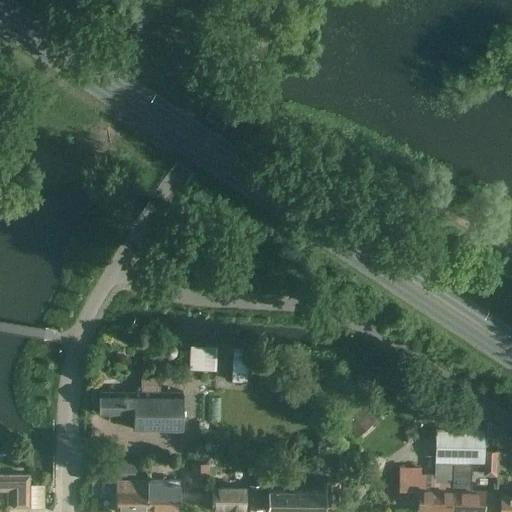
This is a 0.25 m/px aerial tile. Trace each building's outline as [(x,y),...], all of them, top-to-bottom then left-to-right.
[(215,345),(202,345),(202,370),(215,370),(215,345)] [(245,346),(231,346),(231,376),(245,376),(245,346)] [(182,429),(182,391),(159,391),(159,377),(141,376),(141,391),(99,391),(99,413),(132,413),(132,429),(182,429)] [(485,424),(482,477),(496,477),(498,429),(492,425),(485,424)] [(437,461),(436,477),(420,477),(420,471),(399,470),(399,490),(419,491),(418,511),(439,511),(450,511),(452,468),(452,461),(453,431),(437,431),(437,461)] [(453,431),(452,461),(480,462),(481,432),(453,431)] [(206,483),(206,463),(186,463),(186,472),(192,472),(192,483),(206,483)] [(450,511),(483,511),(484,492),(470,492),(470,484),(467,484),(467,468),(452,468),(450,511)] [(0,491),(10,491),(10,509),(29,509),(29,474),(0,474),(0,491)] [(148,511),(148,480),(124,480),(124,486),(117,486),(117,489),(116,489),(116,511),(148,511)] [(148,480),(148,511),(179,511),(179,490),(177,490),(177,486),(172,486),(172,480),(148,480)] [(268,491),(268,510),(323,511),(323,506),(337,506),(338,480),(323,480),(322,492),(268,491)] [(249,485),(249,510),(260,510),(261,485),(249,485)] [(211,487),(211,510),(244,510),(244,487),(211,487)] [(511,511),(511,496),(500,496),(499,511),(511,511)]
